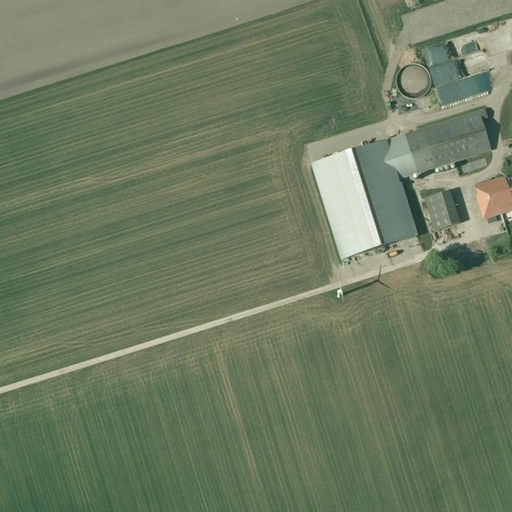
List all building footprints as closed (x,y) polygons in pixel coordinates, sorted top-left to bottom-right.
[(502,42),(511,39),(505,24),(496,27),(502,42)] [(486,34),(427,47),(432,66),(491,52),(486,34)] [(415,99),(418,99),(419,98),(420,98),(422,97),(424,96),(425,94),(426,93),(427,92),(428,91),(428,90),(429,89),(429,88),(430,86),(430,85),(430,83),(430,82),(430,81),(430,80),(430,78),(430,77),(429,76),(429,75),(428,74),(427,72),(427,71),(426,70),(425,69),(424,68),(423,67),(422,67),(421,66),(419,65),(418,65),(416,65),(415,64),(412,64),(411,64),(410,64),(408,65),(406,66),(404,66),(403,67),(402,67),(401,68),(400,69),(399,70),(398,71),(398,72),(397,73),(396,75),(396,76),(396,77),(395,79),(395,80),(395,81),(395,82),(395,84),(395,85),(395,86),(396,87),(396,88),(397,89),(398,91),(398,92),(400,94),(401,95),(402,96),(404,97),(405,98),(406,98),(407,99),(408,99),(411,99),(413,100),(415,99)] [(474,66),(433,78),(437,93),(478,81),(474,66)] [(439,106),(487,92),(485,83),(436,97),(439,106)] [(478,112),(311,165),(341,260),(416,237),(398,180),(476,156),(476,155),(490,151),(481,122),(487,120),(484,111),(478,113),(478,112)] [(511,175),(474,187),(477,195),(474,196),(482,221),(511,211),(511,175)] [(458,225),(449,192),(424,199),(433,232),(458,225)]
